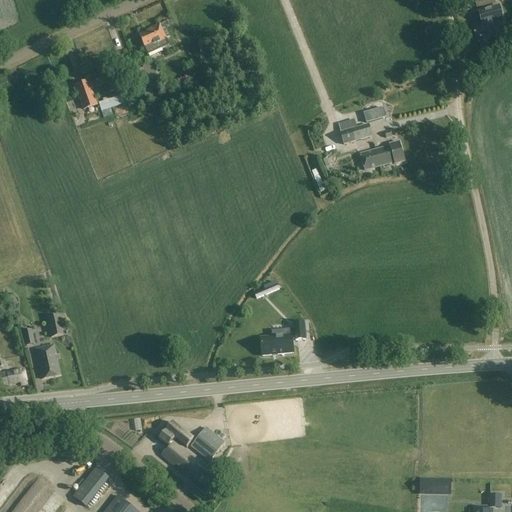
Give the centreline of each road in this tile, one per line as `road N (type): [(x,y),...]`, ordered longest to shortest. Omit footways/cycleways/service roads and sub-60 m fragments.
road 1 (tertiary): [(70,403),(493,364)]
road 2 (track): [(494,347),(492,274),(444,0)]
road 3 (unclassified): [(194,511),(78,423),(70,403)]
road 4 (unclassified): [(0,64),(141,0)]
